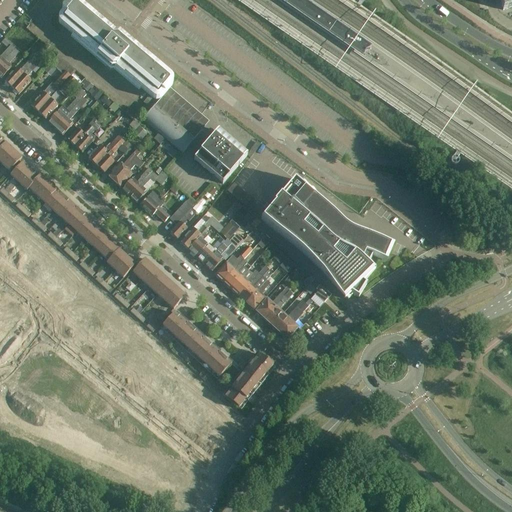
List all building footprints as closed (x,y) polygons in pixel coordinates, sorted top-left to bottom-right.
[(511,0),(500,0),(503,11),(511,8),(511,0)] [(58,19),(58,20),(58,22),(59,24),(60,25),(89,50),(88,51),(111,70),(115,70),(123,77),(124,75),(153,99),(154,100),(155,101),(157,101),(159,100),(161,100),(164,96),(172,86),(173,84),(173,82),(172,81),(172,80),(171,78),(119,35),(115,35),(78,4),(76,3),(75,3),(72,3),(71,4),(70,5),(69,6),(66,9),(65,8),(64,8),(63,9),(62,10),(62,11),(62,12),(63,13),(60,17),(59,18),(58,19)] [(42,43),(37,49),(43,54),(48,48),(42,43)] [(0,58),(0,66),(15,50),(11,46),(0,58)] [(8,65),(19,53),(15,50),(0,66),(0,78),(2,80),(12,69),(8,65)] [(76,72),(58,56),(50,64),(62,74),(52,85),(52,84),(43,94),(43,93),(31,107),(38,114),(73,75),(76,72)] [(20,72),(17,69),(4,83),(11,89),(37,61),(34,58),(29,63),(28,63),(20,72)] [(40,64),(37,61),(11,89),(18,96),(31,82),(27,78),(39,64),(40,64)] [(52,75),(56,70),(50,65),(46,70),(52,75)] [(79,85),(78,84),(71,78),(38,114),(45,120),(58,106),(54,103),(61,95),(64,97),(73,88),(75,90),(79,85)] [(84,86),(90,91),(93,87),(85,80),(82,84),(84,86)] [(55,130),(76,107),(83,99),(86,96),(80,90),(74,97),(77,99),(66,111),(62,107),(48,123),(55,130)] [(97,102),(102,95),(96,90),(94,92),(91,90),(89,93),(91,95),(90,96),(97,102)] [(164,96),(143,121),(181,154),(203,129),(164,96)] [(76,107),(55,130),(63,137),(73,125),(69,122),(87,102),(83,99),(76,107)] [(75,148),(98,123),(94,119),(88,126),(81,133),(77,130),(67,141),(75,148)] [(95,138),(91,135),(95,131),(96,132),(101,126),(98,123),(75,148),(82,154),(92,143),(95,141),(95,138)] [(139,127),(133,134),(141,141),(147,134),(139,127)] [(218,132),(194,161),(222,185),(247,156),(218,132)] [(158,134),(158,135),(155,138),(153,140),(160,145),(165,140),(158,134)] [(104,151),(99,146),(88,159),(96,167),(123,139),(119,135),(104,151)] [(152,139),(148,136),(144,141),(148,144),(152,139)] [(123,139),(96,167),(104,174),(114,163),(110,159),(123,145),(126,142),(123,139)] [(126,142),(123,145),(128,150),(131,147),(126,142)] [(6,144),(0,150),(0,164),(1,165),(14,152),(6,144)] [(178,153),(172,148),(167,154),(173,160),(178,153)] [(113,183),(136,158),(140,154),(136,151),(123,166),(119,163),(107,177),(113,183)] [(14,152),(1,165),(9,173),(22,159),(14,152)] [(136,158),(113,183),(120,189),(132,175),(129,172),(135,166),(139,169),(144,165),(136,158)] [(18,184),(31,170),(22,163),(10,177),(18,184)] [(129,197),(152,173),(152,172),(148,169),(140,178),(141,179),(136,184),(132,179),(122,191),(129,197)] [(31,170),(18,184),(26,191),(40,176),(38,177),(31,170)] [(167,175),(163,172),(157,178),(152,173),(129,197),(137,204),(147,193),(146,193),(155,184),(154,183),(155,181),(161,186),(169,177),(167,176),(167,175)] [(40,176),(26,191),(27,192),(29,190),(36,197),(48,183),(40,176)] [(366,286),(363,284),(376,269),(373,267),(374,265),(376,263),(377,261),(378,259),(384,262),(391,246),(385,243),(381,241),(373,238),(373,236),(366,234),(366,233),(361,231),(361,232),(360,232),(360,233),(352,230),(349,228),(351,226),(347,223),(344,220),(341,217),(337,213),(331,207),(325,202),(319,197),(317,200),(294,180),(261,220),(272,229),(276,233),(289,243),(294,247),(300,252),(305,257),(311,262),(317,268),(323,274),(328,280),(336,289),(342,295),(347,301),(352,296),(358,300),(366,286)] [(48,183),(36,197),(44,204),(56,190),(48,183)] [(255,202),(234,184),(227,192),(248,210),(255,202)] [(173,187),(170,191),(174,195),(178,191),(173,187)] [(210,196),(212,198),(217,191),(212,187),(207,193),(210,196)] [(0,193),(6,198),(9,195),(2,189),(0,191),(0,193)] [(56,190),(44,204),(52,211),(64,198),(56,190)] [(154,215),(159,219),(164,223),(169,218),(159,209),(163,205),(157,200),(159,198),(152,193),(139,207),(152,218),(154,215)] [(9,195),(6,198),(12,204),(15,200),(9,195)] [(64,198),(52,211),(60,219),(72,205),(64,198)] [(186,203),(170,220),(176,226),(191,210),(192,208),(186,203)] [(21,213),(25,209),(18,204),(15,207),(21,213)] [(72,205),(60,219),(68,226),(80,212),(72,205)] [(25,209),(21,213),(28,218),(31,215),(25,209)] [(173,230),(169,234),(177,241),(187,230),(184,227),(183,226),(187,221),(189,222),(196,214),(191,210),(176,226),(173,230)] [(80,212),(68,226),(76,233),(88,220),(80,212)] [(37,227),(40,224),(34,218),(31,222),(37,227)] [(206,231),(211,227),(218,234),(223,229),(211,218),(206,224),(197,233),(193,229),(192,229),(179,243),(188,251),(206,231)] [(254,230),(256,228),(260,223),(255,219),(250,226),(254,230)] [(88,220),(76,233),(84,241),(96,227),(88,220)] [(201,220),(193,229),(197,233),(206,224),(201,220)] [(40,224),(37,227),(44,233),(47,230),(44,227),(47,224),(44,221),(40,224)] [(228,241),(237,231),(229,224),(220,234),(227,241),(228,241)] [(96,227),(84,241),(92,248),(104,234),(96,227)] [(196,258),(207,245),(203,241),(207,237),(210,234),(206,231),(188,251),(196,258)] [(53,242),(56,239),(50,233),(47,236),(53,242)] [(104,234),(92,248),(100,255),(112,242),(104,234)] [(228,243),(235,250),(243,242),(236,235),(228,243)] [(258,245),(262,250),(269,243),(265,238),(258,245)] [(56,239),(53,242),(59,248),(62,244),(56,239)] [(223,245),(226,242),(225,242),(221,239),(212,249),(208,246),(207,245),(196,258),(204,266),(223,245)] [(112,242),(100,255),(108,262),(106,264),(120,249),(112,242)] [(14,244),(7,251),(21,264),(28,257),(14,244)] [(212,273),(223,260),(220,257),(227,249),(223,245),(204,266),(212,273)] [(275,256),(279,252),(273,247),(269,251),(275,256)] [(69,257),(72,254),(66,248),(63,251),(69,257)] [(252,251),(248,248),(240,257),(236,261),(232,257),(227,263),(226,263),(214,275),(223,283),(243,260),(244,261),(252,251)] [(120,249),(106,264),(114,272),(127,258),(119,251),(121,249),(120,249)] [(7,251),(1,258),(15,271),(21,264),(7,251)] [(279,252),(275,256),(273,258),(280,265),(286,258),(279,252)] [(72,254),(69,257),(76,263),(79,259),(72,254)] [(1,258),(0,259),(0,270),(8,278),(15,271),(1,258)] [(127,258),(114,272),(123,279),(135,266),(127,258)] [(283,263),(280,266),(283,269),(290,262),(287,259),(283,263)] [(144,260),(132,274),(140,281),(153,268),(144,260)] [(230,290),(247,271),(244,268),(247,264),(244,261),(243,260),(223,283),(230,290)] [(85,272),(88,268),(82,263),(79,266),(85,272)] [(88,268),(85,272),(92,277),(95,274),(88,268)] [(149,289),(161,275),(153,268),(140,281),(149,289)] [(246,304),(267,281),(271,277),(272,275),(264,268),(259,274),(238,297),(246,304)] [(0,270),(0,283),(2,285),(8,278),(0,270)] [(238,297),(259,274),(256,271),(252,275),(247,271),(230,290),(238,297)] [(157,296),(169,282),(161,275),(149,289),(157,296)] [(102,287),(105,284),(98,277),(95,280),(102,287)] [(261,294),(270,285),(274,280),(271,277),(246,304),(254,311),(265,298),(261,294)] [(316,290),(320,286),(314,280),(312,283),(311,284),(310,285),(316,290)] [(165,303),(177,289),(169,282),(157,296),(165,303)] [(105,284),(102,287),(107,292),(108,292),(110,294),(113,291),(105,284)] [(271,304),(267,301),(256,313),(263,320),(289,292),(292,289),(288,286),(281,294),(280,294),(271,304)] [(165,303),(173,311),(186,297),(177,289),(165,303)] [(319,290),(314,295),(323,304),(329,298),(319,290)] [(271,327),(282,315),(278,311),(293,295),(289,292),(263,320),(271,327)] [(114,298),(120,303),(123,300),(125,298),(122,295),(120,297),(115,293),(112,296),(114,298)] [(129,306),(127,304),(123,300),(120,303),(126,309),(129,306)] [(279,334),(306,305),(302,302),(286,318),(282,315),(271,327),(279,334)] [(306,305),(279,334),(287,341),(298,329),(293,325),(303,315),(302,314),(308,307),(306,305)] [(133,309),(130,313),(136,318),(139,315),(139,314),(143,310),(140,307),(136,312),(133,309)] [(174,314),(162,328),(170,335),(183,322),(174,314)] [(145,320),(139,315),(136,318),(142,324),(145,320)] [(146,327),(152,333),(164,321),(158,315),(146,327)] [(183,322),(170,335),(178,342),(190,329),(183,322)] [(190,329),(178,342),(186,350),(199,336),(190,329)] [(199,336),(186,350),(194,357),(207,343),(199,336)] [(207,343),(194,357),(202,364),(215,351),(207,343)] [(215,351),(202,364),(210,372),(223,358),(215,351)] [(252,364),(266,375),(273,366),(259,355),(252,364)] [(219,379),(224,374),(231,366),(223,358),(210,372),(219,379)] [(266,375),(252,364),(249,368),(242,362),(237,367),(245,373),(259,384),(266,375)] [(238,381),(252,392),(259,384),(245,373),(238,381)] [(231,390),(245,401),(252,392),(238,381),(231,390)] [(245,401),(231,390),(224,398),(238,410),(245,401)]
